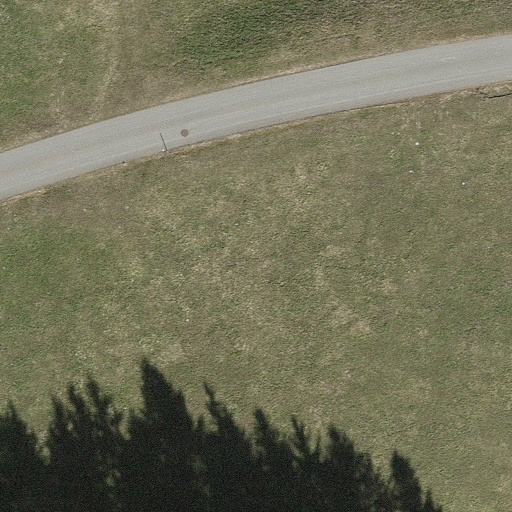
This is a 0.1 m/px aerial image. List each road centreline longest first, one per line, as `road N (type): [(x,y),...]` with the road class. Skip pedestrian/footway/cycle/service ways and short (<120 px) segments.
road 1 (tertiary): [(511,71),(380,88),(143,140),(0,184)]
road 2 (track): [(124,0),(143,140)]
